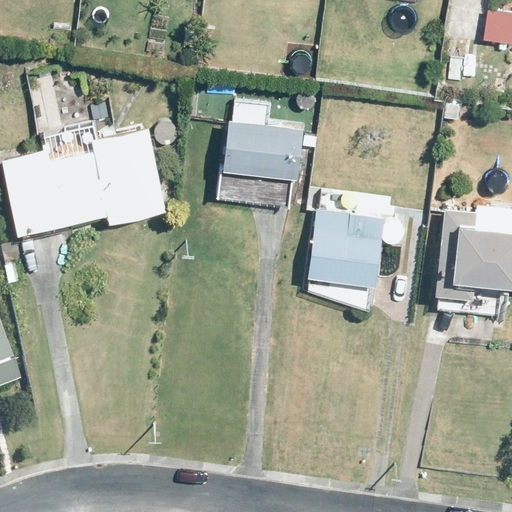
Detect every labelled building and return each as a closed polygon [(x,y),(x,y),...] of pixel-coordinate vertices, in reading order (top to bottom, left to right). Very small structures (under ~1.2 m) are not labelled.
[(342,0),(341,10),(347,12),(346,14),(365,19),(369,0),(342,0)] [(511,10),(487,8),(484,40),(511,42),(511,10)] [(460,98),(447,97),(444,112),(457,114),(460,98)] [(228,108),(219,187),(256,191),(259,164),(297,169),(302,118),(228,108)] [(167,202),(148,121),(96,132),(94,120),(65,126),(68,144),(48,148),(47,142),(2,150),(17,225),(106,206),(107,213),(167,202)] [(511,201),(477,198),(477,203),(444,199),(435,285),(474,289),(476,269),(506,272),(505,279),(511,279),(511,201)] [(315,201),(307,269),(376,278),(384,210),(315,201)] [(0,381),(19,374),(0,324),(0,381)]
